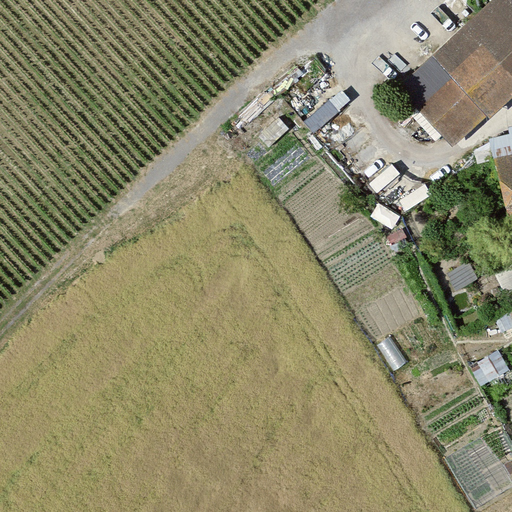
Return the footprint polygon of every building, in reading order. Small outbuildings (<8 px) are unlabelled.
[(511,90),(511,0),(503,0),(408,87),(457,141),(511,90)] [(511,142),(497,146),(511,202),(511,142)] [(451,267),(457,284),(480,276),(473,259),(451,267)] [(511,297),(511,262),(499,268),(511,297)] [(472,441),(482,463),(510,449),(500,428),(472,441)]
